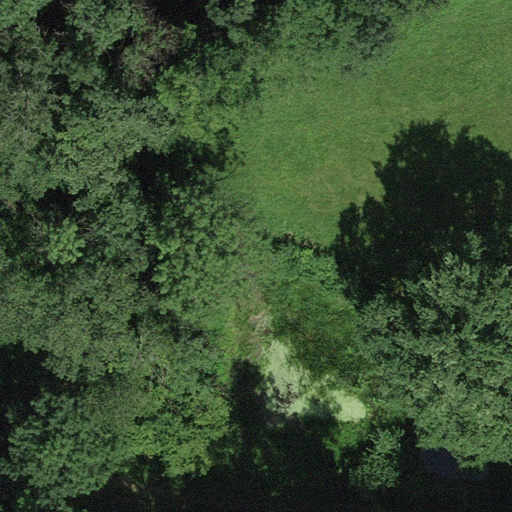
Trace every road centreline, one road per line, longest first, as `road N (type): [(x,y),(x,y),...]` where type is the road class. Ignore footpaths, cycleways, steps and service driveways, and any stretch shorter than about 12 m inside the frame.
road 1 (track): [(0,450),(130,504),(189,511)]
road 2 (track): [(125,0),(0,56)]
